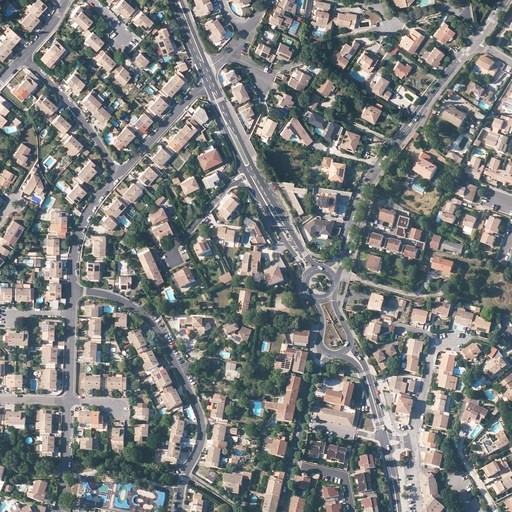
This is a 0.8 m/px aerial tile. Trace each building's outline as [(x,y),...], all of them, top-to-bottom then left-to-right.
[(41,0),(35,0),(33,3),(42,10),(46,5),(41,0)] [(124,0),(116,0),(113,3),(116,6),(115,7),(121,12),(128,4),(124,0)] [(209,0),(200,4),(202,7),(197,9),(199,15),(207,12),(206,10),(208,9),(212,7),(211,5),(211,4),(210,0),(209,0)] [(284,9),(289,11),(293,3),(294,0),(282,0),(281,3),(279,2),(278,6),(284,9)] [(325,24),(325,27),(324,29),(330,30),(331,23),(332,18),(327,17),(328,13),(327,11),(325,11),(325,8),(327,8),(329,8),(329,7),(330,3),(322,2),(320,3),(320,1),(315,1),(315,5),(315,6),(318,6),(318,9),(316,9),(315,10),(314,13),(315,15),(318,15),(316,22),(325,24)] [(36,16),(42,10),(33,3),(28,8),(31,11),(36,16)] [(134,9),(128,4),(121,12),(126,17),(129,14),(132,16),(139,9),(136,7),(134,9)] [(82,10),(79,7),(72,15),(71,17),(79,24),(87,16),(81,11),(82,10)] [(147,17),(139,9),(132,16),(135,19),(134,20),(139,25),(147,17)] [(36,16),(31,11),(26,16),(34,24),(39,19),(36,16)] [(268,19),(276,23),(278,24),(279,23),(287,27),(291,19),(281,14),(280,15),(274,12),(273,14),(272,16),(270,15),(268,19)] [(331,23),(334,23),(336,24),(336,22),(348,25),(349,23),(354,24),(356,14),(350,13),(350,15),(338,13),(338,15),(333,14),(332,18),(331,23)] [(34,24),(26,16),(21,22),(29,29),(34,24)] [(92,21),(87,16),(79,24),(84,30),(79,35),(82,37),(89,30),(86,28),(92,21)] [(155,24),(147,17),(139,25),(145,30),(146,29),(149,32),(155,24)] [(211,21),(209,19),(202,24),(206,29),(210,26),(212,29),(220,24),(216,18),(213,20),(211,21)] [(450,36),(451,37),(454,32),(447,26),(448,25),(444,22),(434,35),(444,43),(447,39),(450,36)] [(220,24),(212,29),(208,32),(214,41),(219,38),(221,37),(219,34),(221,33),(224,31),(222,28),(223,28),(221,24),(220,24)] [(7,35),(15,42),(19,38),(20,37),(12,29),(9,26),(4,31),(7,34),(7,35)] [(166,28),(158,31),(160,35),(155,37),(160,47),(170,42),(167,36),(169,35),(166,28)] [(408,39),(404,36),(401,42),(408,47),(407,49),(413,53),(424,36),(414,29),(411,34),(411,33),(409,37),(409,36),(408,39)] [(91,33),(89,30),(82,37),(90,45),(98,37),(92,32),(91,33)] [(2,40),(3,41),(10,48),(15,42),(7,35),(2,40)] [(103,42),(98,37),(90,45),(96,50),(91,55),(94,58),(100,51),(98,49),(103,42)] [(49,49),(58,56),(65,48),(56,40),(53,42),(54,44),(49,49)] [(348,60),(342,56),(344,52),(347,52),(352,55),(359,43),(355,40),(351,46),(346,43),(340,52),(336,50),(329,60),(342,69),(348,60)] [(3,41),(0,44),(0,48),(6,54),(11,49),(10,48),(3,41)] [(170,42),(160,47),(164,57),(173,53),(172,50),(173,49),(170,42)] [(268,59),(271,53),(273,49),(259,42),(257,47),(255,52),(264,56),(264,57),(268,59)] [(398,48),(393,44),(388,52),(393,56),(398,48)] [(287,49),(280,46),(275,55),(281,58),(287,60),(292,51),(287,49)] [(430,52),(425,59),(433,65),(437,60),(438,61),(444,53),(435,47),(430,52)] [(49,49),(42,57),(50,65),(52,62),(58,56),(49,49)] [(361,65),(370,71),(376,61),(368,56),(369,53),(365,50),(357,62),(361,65)] [(422,57),(425,59),(430,52),(428,50),(422,57)] [(94,58),(102,65),(110,57),(104,52),(103,53),(100,51),(94,58)] [(134,57),(131,60),(141,69),(149,60),(141,53),(135,58),(134,57)] [(55,65),(60,59),(58,56),(52,62),(55,65)] [(110,73),(111,73),(117,66),(114,64),(116,62),(110,57),(102,65),(110,73)] [(487,59),(483,57),(478,65),(489,71),(488,73),(494,77),(498,69),(493,66),(495,63),(487,58),(487,59)] [(405,71),(407,72),(411,66),(409,64),(407,63),(405,66),(399,61),(392,70),(401,77),(403,74),(405,71)] [(184,62),(174,67),(176,71),(179,69),(181,71),(187,69),(184,62)] [(117,66),(111,73),(114,76),(114,77),(115,78),(121,83),(122,84),(130,76),(127,74),(125,71),(126,70),(119,64),(117,66)] [(368,73),(370,71),(361,65),(360,67),(368,73)] [(167,82),(175,90),(180,85),(180,84),(182,81),(183,79),(181,78),(183,75),(178,70),(167,82)] [(229,79),(230,82),(240,77),(238,74),(235,76),(232,70),(224,74),(227,80),(229,79)] [(304,84),(309,75),(297,70),(296,74),(297,74),(295,79),(291,77),(288,84),(301,90),(304,84)] [(31,71),(28,74),(37,82),(39,79),(31,71)] [(28,74),(27,74),(25,77),(26,79),(21,84),(29,92),(37,83),(37,82),(28,74)] [(79,79),(73,74),(66,82),(72,87),(79,79)] [(316,89),(324,94),(328,88),(330,89),(332,90),(335,86),(332,84),(333,82),(324,76),(316,89)] [(372,81),(368,88),(387,99),(391,93),(383,87),(387,80),(380,76),(375,83),(372,81)] [(119,86),(121,83),(115,78),(112,80),(119,86)] [(79,79),(72,87),(77,92),(84,84),(79,79)] [(170,96),(175,90),(167,82),(159,91),(166,97),(169,95),(170,96)] [(232,91),(234,94),(247,88),(245,85),(243,86),(241,82),(231,87),(232,91)] [(491,99),(494,93),(490,91),(489,93),(488,94),(487,93),(485,92),(486,91),(477,85),(472,82),(466,93),(471,96),(473,92),(482,97),(485,99),(491,103),(492,100),(491,99)] [(15,88),(12,91),(22,100),(29,92),(21,84),(16,89),(15,88)] [(234,94),(236,99),(237,99),(238,102),(248,97),(246,93),(248,92),(247,88),(234,94)] [(280,99),(280,101),(278,104),(282,106),(284,103),(290,106),(293,101),(289,99),(291,95),(287,93),(286,96),(283,94),(284,92),(278,88),(274,96),(279,98),(280,99)] [(82,101),(88,106),(95,98),(98,94),(93,89),(82,101)] [(166,97),(159,91),(157,94),(159,96),(154,101),(162,109),(168,103),(164,100),(166,97)] [(47,95),(44,92),(38,99),(35,102),(44,110),(51,102),(46,96),(47,95)] [(101,103),(95,98),(88,106),(93,111),(99,104),(101,103)] [(157,115),(162,109),(154,101),(147,109),(154,116),(156,114),(157,115)] [(249,114),(250,113),(253,112),(251,109),(249,106),(251,105),(252,104),(251,101),(239,106),(246,119),(250,117),(250,116),(249,114)] [(57,107),(51,102),(44,110),(49,115),(47,117),(49,120),(56,113),(53,110),(57,107)] [(2,103),(0,105),(0,121),(4,117),(3,116),(9,110),(2,103)] [(376,114),(378,115),(381,110),(380,109),(374,106),(368,103),(361,116),(372,122),(376,114)] [(105,109),(99,104),(93,111),(92,112),(97,117),(105,109)] [(195,113),(192,116),(201,124),(207,117),(203,107),(199,106),(194,112),(195,113)] [(458,109),(452,106),(445,117),(453,121),(452,123),(461,128),(467,117),(457,110),(458,109)] [(110,114),(105,109),(97,117),(103,123),(110,114)] [(151,119),(154,116),(147,109),(139,118),(147,125),(152,120),(151,119)] [(339,134),(342,126),(338,124),(331,121),(330,122),(327,120),(327,119),(312,112),(307,110),(305,115),(310,117),(308,121),(317,125),(319,122),(324,125),(323,127),(324,127),(327,128),(325,134),(329,136),(327,138),(331,140),(334,132),(339,134)] [(478,112),(475,118),(483,122),(486,116),(478,112)] [(59,115),(56,113),(49,120),(57,127),(65,119),(60,114),(59,115)] [(294,114),(290,121),(306,144),(313,139),(294,114)] [(511,124),(511,118),(503,116),(502,121),(497,119),(494,127),(502,130),(502,129),(504,129),(503,132),(508,134),(510,129),(511,124)] [(142,131),(147,125),(139,118),(134,123),(131,121),(129,124),(136,130),(138,127),(142,131)] [(260,135),(261,132),(269,136),(270,136),(277,122),(268,118),(263,129),(259,127),(256,133),(260,135)] [(71,125),(65,119),(57,127),(63,133),(58,138),(61,141),(68,133),(65,131),(71,125)] [(190,122),(187,119),(185,122),(186,123),(184,125),(181,129),(182,130),(189,137),(196,129),(197,128),(190,122)] [(192,119),(190,122),(197,128),(199,126),(192,119)] [(112,124),(108,128),(111,132),(112,130),(118,136),(121,132),(112,124)] [(133,133),(136,130),(129,124),(121,132),(129,140),(134,134),(133,133)] [(292,132),(285,127),(280,134),(287,139),(292,132)] [(199,131),(196,129),(189,137),(192,139),(199,131)] [(181,145),(189,137),(182,130),(179,133),(178,132),(173,137),(181,145)] [(354,145),(355,145),(359,135),(346,130),(340,146),(352,150),(354,145)] [(506,142),(508,142),(509,138),(491,131),(486,144),(497,148),(497,150),(503,152),(506,142)] [(129,140),(121,132),(118,136),(113,140),(114,144),(119,150),(129,140)] [(69,148),(77,139),(72,134),(71,136),(68,133),(61,141),(69,148)] [(174,153),(181,145),(173,137),(168,142),(169,144),(167,146),(174,153)] [(69,148),(66,151),(72,157),(75,153),(77,156),(84,148),(81,146),(82,144),(77,139),(69,148)] [(31,148),(22,143),(15,155),(19,158),(17,161),(25,166),(27,163),(25,161),(27,156),(26,156),(31,148)] [(198,156),(203,168),(220,160),(215,148),(214,149),(211,143),(200,149),(203,154),(198,156)] [(171,156),(174,153),(167,146),(164,149),(162,147),(157,153),(165,160),(169,155),(171,156)] [(217,147),(215,148),(220,160),(203,168),(204,170),(224,161),(217,147)] [(160,165),(165,160),(157,153),(152,158),(155,162),(153,164),(159,171),(162,168),(160,165)] [(421,158),(423,159),(428,162),(430,159),(431,157),(424,153),(421,158)] [(457,163),(460,157),(453,153),(450,159),(457,163)] [(81,165),(84,167),(91,160),(88,157),(81,165)] [(477,177),(476,179),(480,180),(485,166),(483,165),(482,168),(480,167),(482,160),(474,157),(470,167),(474,168),(473,170),(468,168),(466,173),(474,176),(477,177)] [(497,178),(496,180),(499,181),(503,170),(499,169),(501,161),(493,158),(490,168),(492,169),(492,170),(487,168),(485,174),(493,177),(497,178)] [(342,178),(344,166),(333,164),(334,161),(325,159),(323,167),(329,168),(331,169),(330,173),(329,181),(343,184),(344,178),(342,178)] [(432,164),(428,162),(423,159),(415,174),(411,172),(406,181),(412,185),(416,178),(417,178),(418,178),(420,174),(431,180),(438,168),(432,164)] [(84,167),(83,168),(91,176),(96,170),(97,171),(100,169),(91,160),(84,167)] [(157,173),(159,171),(153,164),(150,167),(149,166),(148,167),(147,169),(144,172),(152,179),(157,173)] [(504,181),(507,182),(511,183),(511,166),(510,166),(508,172),(503,170),(499,181),(503,183),(504,181)] [(83,168),(75,176),(82,183),(85,180),(86,181),(91,176),(83,168)] [(0,175),(0,187),(2,184),(6,186),(13,174),(5,169),(1,175),(0,175)] [(144,187),(152,179),(144,172),(139,177),(140,178),(138,181),(144,187)] [(217,172),(202,180),(206,189),(214,185),(213,184),(219,178),(217,172)] [(33,174),(24,189),(25,189),(24,191),(29,194),(32,188),(33,187),(39,191),(43,186),(39,177),(36,175),(33,173),(33,174)] [(180,183),(175,173),(171,178),(175,185),(180,183)] [(16,176),(13,174),(6,186),(7,187),(10,182),(12,183),(16,176)] [(78,184),(73,189),(81,197),(86,191),(80,186),(82,183),(75,176),(73,179),(78,184)] [(193,176),(180,182),(184,192),(198,186),(193,176)] [(136,195),(144,187),(138,181),(135,184),(133,182),(128,188),(136,195)] [(474,190),(477,191),(478,187),(463,182),(461,187),(459,186),(457,194),(464,197),(466,193),(467,194),(465,199),(471,201),(474,190)] [(308,191),(294,189),(295,185),(287,184),(286,188),(284,188),(287,193),(290,194),(290,196),(289,196),(300,217),(304,214),(295,197),(293,196),(294,194),(307,196),(308,191)] [(131,201),(136,195),(128,188),(123,193),(124,194),(122,197),(129,204),(131,201)] [(73,189),(65,197),(72,204),(74,201),(76,203),(81,197),(73,189)] [(155,197),(153,200),(158,204),(164,197),(161,194),(164,192),(162,190),(155,197)] [(234,195),(219,213),(227,220),(241,203),(239,202),(240,200),(234,195)] [(325,210),(335,211),(337,197),(322,196),(321,207),(320,210),(325,210)] [(126,206),(129,204),(122,197),(119,200),(117,198),(112,203),(120,210),(123,213),(128,208),(126,206)] [(115,216),(120,210),(112,203),(104,211),(108,215),(116,222),(119,220),(115,216)] [(458,207),(449,204),(446,213),(445,212),(443,220),(454,224),(458,213),(456,212),(458,207)] [(152,222),(156,220),(160,218),(162,223),(167,221),(168,220),(166,215),(163,211),(162,208),(152,212),(148,214),(152,222)] [(393,224),(397,214),(383,209),(380,220),(393,224)] [(68,212),(55,211),(54,223),(66,223),(66,215),(68,216),(68,212)] [(108,231),(116,222),(108,215),(103,221),(102,219),(99,222),(108,231)] [(413,219),(403,216),(401,222),(411,225),(411,224),(413,220),(413,219)] [(468,216),(465,226),(478,230),(479,227),(480,223),(477,222),(478,219),(468,216)] [(488,225),(486,229),(487,230),(495,233),(499,234),(501,230),(499,229),(502,221),(492,217),(489,226),(488,225)] [(15,241),(24,226),(14,220),(1,240),(5,242),(6,239),(10,242),(11,239),(15,241)] [(162,223),(151,228),(155,236),(156,235),(159,239),(172,233),(167,221),(162,223)] [(248,226),(251,228),(255,236),(253,237),(254,240),(252,242),(254,247),(257,247),(258,246),(259,246),(260,248),(266,244),(256,224),(252,221),(248,226)] [(311,236),(317,232),(321,232),(321,235),(331,237),(332,228),(333,228),(334,224),(315,221),(305,228),(311,236)] [(65,231),(66,223),(54,223),(50,223),(50,230),(47,230),(47,234),(57,234),(57,230),(65,231)] [(407,229),(400,227),(398,236),(405,238),(406,233),(407,229)] [(413,234),(423,237),(425,232),(415,229),(414,231),(413,234)] [(213,238),(217,236),(226,237),(225,243),(239,245),(239,244),(240,238),(235,237),(236,233),(227,232),(227,231),(218,230),(210,233),(213,238)] [(495,233),(487,230),(483,243),(493,246),(497,237),(494,236),(495,233)] [(57,238),(57,234),(47,234),(47,245),(58,245),(59,238),(57,238)] [(376,246),(379,236),(370,234),(367,244),(370,245),(371,244),(376,246)] [(413,234),(412,240),(418,241),(422,242),(423,237),(413,234)] [(105,236),(91,236),(91,239),(93,239),(93,247),(104,247),(105,236)] [(388,238),(379,236),(376,246),(381,247),(382,249),(385,249),(388,238)] [(444,252),(445,250),(440,248),(442,240),(443,238),(435,236),(432,248),(444,252)] [(396,241),(388,238),(385,249),(387,250),(389,249),(394,251),(396,241)] [(465,247),(442,240),(440,248),(445,250),(462,255),(465,247)] [(202,245),(195,248),(199,256),(211,251),(206,241),(201,243),(202,245)] [(402,242),(396,241),(394,251),(399,252),(400,253),(402,254),(405,246),(401,245),(402,242)] [(422,242),(418,241),(416,249),(419,250),(421,250),(425,251),(427,244),(423,243),(422,242)] [(1,245),(0,246),(0,250),(2,252),(6,254),(9,250),(1,245)] [(58,253),(58,245),(47,245),(46,256),(56,256),(56,253),(58,253)] [(414,248),(405,246),(402,254),(406,255),(406,256),(411,258),(414,248)] [(104,254),(104,247),(93,247),(93,254),(95,254),(95,258),(104,258),(108,258),(108,254),(104,254)] [(417,259),(419,250),(416,249),(414,248),(411,258),(417,259)] [(149,249),(138,254),(144,269),(155,264),(149,249)] [(260,266),(262,255),(257,254),(253,253),(251,253),(251,257),(245,256),(242,279),(252,280),(253,274),(257,274),(258,269),(258,266),(260,266)] [(56,260),(56,256),(46,256),(46,260),(50,260),(49,267),(61,268),(61,260),(56,260)] [(384,260),(371,256),(368,268),(380,272),(384,260)] [(104,262),(104,258),(95,258),(95,262),(87,261),(87,269),(99,269),(103,269),(103,262),(104,262)] [(437,258),(434,268),(445,271),(449,272),(448,276),(458,278),(460,271),(453,270),(455,263),(437,258)] [(162,280),(155,264),(144,269),(151,285),(162,280)] [(61,275),(61,268),(49,267),(49,275),(49,279),(59,279),(59,275),(61,275)] [(272,270),(277,284),(284,281),(279,268),(272,270)] [(98,280),(99,269),(87,269),(87,276),(88,276),(88,280),(98,280)] [(190,270),(175,277),(179,287),(189,282),(190,284),(195,282),(190,270)] [(272,270),(265,273),(270,286),(277,284),(272,270)] [(230,273),(220,279),(223,285),(233,280),(230,273)] [(130,276),(119,276),(119,287),(126,287),(126,289),(130,289),(130,276)] [(59,283),(59,279),(49,279),(49,290),(60,291),(60,283),(59,283)] [(11,297),(11,287),(8,287),(0,286),(0,300),(3,301),(3,298),(11,298),(11,297)] [(22,299),(23,287),(15,287),(11,287),(11,297),(15,297),(15,299),(22,299)] [(23,287),(22,299),(30,299),(29,298),(33,298),(34,290),(34,288),(30,288),(23,287)] [(60,298),(60,291),(49,290),(48,297),(48,301),(50,301),(58,302),(58,298),(60,298)] [(251,294),(241,292),(237,313),(248,315),(251,294)] [(384,298),(373,295),(369,308),(378,311),(381,310),(384,298)] [(451,306),(440,303),(435,302),(432,314),(437,315),(437,313),(442,314),(449,315),(451,306)] [(99,307),(86,306),(85,310),(88,310),(88,318),(92,318),(98,318),(99,307)] [(432,314),(415,310),(412,320),(426,323),(427,321),(430,322),(432,314)] [(467,327),(471,328),(474,316),(475,315),(459,311),(456,322),(464,324),(464,326),(468,327),(467,327)] [(120,314),(117,314),(117,319),(116,327),(127,328),(128,316),(120,316),(120,314)] [(479,317),(474,316),(471,328),(475,329),(475,330),(489,334),(492,324),(478,320),(479,317)] [(98,318),(92,318),(92,322),(90,322),(90,329),(102,329),(102,318),(98,318)] [(188,331),(188,328),(188,326),(194,326),(194,328),(194,330),(198,330),(202,337),(206,334),(205,333),(212,329),(209,324),(205,327),(205,324),(206,324),(206,319),(188,319),(188,322),(181,322),(181,331),(188,331)] [(383,323),(380,323),(373,321),(372,325),(371,324),(369,331),(368,338),(367,341),(377,343),(379,334),(380,335),(383,323)] [(57,327),(57,323),(44,322),(44,334),(55,334),(55,327),(57,327)] [(234,336),(233,338),(238,340),(237,343),(241,345),(248,342),(252,332),(243,328),(242,330),(241,333),(238,331),(239,331),(237,325),(225,331),(227,336),(231,334),(234,336)] [(141,328),(129,334),(134,345),(145,340),(141,332),(143,331),(141,328)] [(102,329),(90,329),(90,336),(92,336),(91,340),(102,340),(102,329)] [(310,333),(295,331),(293,345),(307,347),(307,344),(308,345),(310,333)] [(25,336),(17,335),(17,347),(28,347),(28,344),(29,334),(25,333),(25,336)] [(55,334),(44,334),(43,345),(53,345),(53,342),(55,342),(55,334)] [(17,335),(10,335),(10,337),(6,337),(6,346),(17,347),(17,335)] [(102,340),(91,340),(91,344),(86,344),(86,351),(98,351),(98,344),(102,344),(102,340)] [(148,346),(145,340),(134,345),(139,354),(148,350),(146,347),(148,346)] [(420,357),(421,353),(420,353),(422,342),(411,340),(409,347),(408,355),(409,355),(418,357),(420,357)] [(47,349),(46,356),(58,357),(58,349),(53,349),(53,345),(43,345),(43,349),(47,349)] [(467,360),(470,358),(477,353),(478,355),(484,351),(481,347),(473,345),(462,353),(467,360)] [(393,346),(374,355),(383,371),(390,367),(387,360),(397,354),(393,346)] [(498,356),(501,359),(503,357),(500,353),(500,352),(494,348),(489,356),(493,359),(498,356)] [(295,366),(306,368),(308,355),(301,353),(302,352),(287,349),(287,353),(285,358),(293,359),(296,360),(295,366)] [(150,353),(148,350),(139,354),(137,355),(139,359),(142,357),(146,364),(156,359),(152,352),(150,353)] [(98,351),(86,351),(86,359),(84,359),(84,363),(94,363),(98,363),(98,351)] [(418,357),(409,355),(407,362),(405,371),(416,373),(418,367),(419,361),(417,360),(418,357)] [(442,371),(453,374),(455,362),(454,362),(455,357),(444,355),(443,359),(444,360),(442,371)] [(42,364),(41,367),(46,367),(56,368),(56,364),(57,364),(58,357),(46,356),(43,356),(42,364)] [(500,360),(501,359),(498,356),(493,359),(490,362),(492,364),(487,367),(490,371),(494,376),(505,367),(502,362),(500,360)] [(285,358),(277,357),(273,372),(278,373),(278,369),(290,371),(292,365),(293,359),(285,358)] [(159,365),(156,359),(146,364),(143,365),(146,372),(145,372),(147,376),(151,374),(160,369),(158,366),(159,365)] [(237,365),(228,363),(226,370),(227,370),(226,376),(227,376),(234,378),(240,379),(241,372),(240,372),(240,369),(236,368),(237,365)] [(305,373),(306,368),(295,366),(294,373),(304,375),(305,373)] [(56,368),(46,367),(46,379),(57,379),(57,372),(56,372),(56,368)] [(163,368),(160,369),(151,374),(153,377),(152,377),(155,384),(159,382),(170,377),(166,370),(165,371),(163,368)] [(442,371),(440,371),(439,375),(441,375),(440,381),(439,387),(453,390),(455,378),(452,377),(453,374),(442,371)] [(87,374),(82,374),(82,389),(93,389),(93,378),(87,378),(87,374)] [(105,375),(93,374),(93,378),(93,389),(100,389),(100,388),(104,388),(105,375)] [(109,375),(105,375),(104,388),(108,388),(108,390),(115,390),(116,378),(109,378),(109,375)] [(16,376),(5,376),(4,386),(8,386),(8,388),(16,388),(16,376)] [(27,377),(16,376),(16,388),(23,388),(23,386),(27,386),(27,378),(27,377)] [(504,395),(508,401),(511,398),(511,399),(511,376),(500,384),(507,393),(504,395)] [(173,384),(170,377),(159,382),(164,392),(173,388),(172,384),(173,384)] [(127,379),(116,378),(115,390),(123,390),(123,388),(127,389),(127,379)] [(302,380),(291,378),(288,392),(299,394),(302,380)] [(391,393),(397,395),(409,397),(411,392),(414,393),(416,382),(408,381),(407,379),(399,378),(398,378),(395,378),(387,380),(391,393)] [(57,387),(57,379),(46,379),(45,386),(44,386),(44,390),(48,390),(55,390),(55,387),(57,387)] [(346,384),(343,395),(352,397),(354,386),(351,385),(352,382),(349,382),(348,385),(346,384)] [(175,391),(173,388),(164,392),(161,394),(166,404),(169,402),(180,397),(176,390),(175,391)] [(296,407),(299,394),(288,392),(285,405),(296,407)] [(336,405),(335,411),(340,412),(341,410),(342,406),(341,406),(343,395),(328,392),(326,402),(336,405)] [(435,411),(444,413),(447,397),(437,394),(436,400),(437,400),(436,407),(434,406),(433,406),(432,410),(435,411)] [(469,403),(472,397),(464,394),(461,400),(469,403)] [(160,395),(153,399),(156,405),(163,402),(160,395)] [(352,397),(343,395),(341,406),(342,406),(341,410),(344,410),(344,406),(349,408),(352,397)] [(409,397),(397,395),(395,399),(394,404),(399,405),(396,416),(410,419),(414,402),(411,401),(412,398),(409,397)] [(183,404),(180,397),(169,402),(174,412),(183,408),(181,404),(183,404)] [(214,399),(213,399),(212,403),(214,403),(213,411),(224,413),(225,406),(231,407),(232,402),(226,401),(214,399)] [(294,415),(296,407),(285,405),(267,403),(265,408),(279,411),(279,414),(294,415)] [(468,423),(468,421),(470,418),(481,423),(483,419),(485,420),(489,411),(470,403),(462,420),(468,423)] [(148,404),(138,404),(138,417),(136,417),(136,421),(149,421),(150,410),(147,410),(148,404)] [(341,410),(340,412),(335,411),(320,408),(318,416),(353,424),(356,411),(349,409),(349,408),(344,406),(344,410),(341,410)] [(41,422),(52,423),(52,415),(54,416),(54,411),(41,411),(41,422)] [(223,420),(224,413),(213,411),(212,418),(219,419),(218,423),(228,424),(228,421),(223,420)] [(444,413),(435,411),(434,415),(435,415),(437,415),(435,427),(446,430),(450,414),(444,413)] [(22,414),(15,413),(15,425),(14,429),(26,429),(26,422),(26,412),(22,412),(22,414)] [(92,424),(92,413),(81,412),(81,419),(79,419),(79,424),(81,424),(84,424),(92,424)] [(7,415),(3,415),(3,425),(15,425),(15,413),(7,413),(7,415)] [(92,413),(92,424),(100,425),(99,426),(103,427),(104,417),(100,417),(100,413),(92,413)] [(294,415),(279,414),(277,421),(293,423),(294,415)] [(352,427),(353,424),(318,416),(317,419),(352,427)] [(188,419),(174,417),(173,428),(184,430),(185,422),(187,423),(188,419)] [(52,423),(41,422),(40,429),(37,429),(36,433),(40,433),(50,434),(50,431),(52,431),(52,423)] [(233,425),(228,424),(218,423),(217,427),(216,426),(214,434),(226,436),(226,433),(237,435),(238,430),(232,429),(233,425)] [(137,429),(137,441),(142,442),(143,437),(149,437),(149,426),(136,426),(135,429),(137,429)] [(183,437),(184,430),(173,428),(171,439),(181,441),(181,437),(183,437)] [(113,445),(124,446),(125,429),(121,429),(121,431),(113,431),(113,445)] [(483,437),(484,439),(482,439),(481,440),(480,441),(480,442),(480,443),(481,443),(481,444),(482,444),(483,444),(489,455),(511,443),(511,438),(509,430),(497,437),(499,441),(494,444),(489,435),(483,437)] [(50,434),(40,433),(40,437),(44,438),(43,445),(55,445),(55,438),(50,438),(50,434)] [(429,449),(444,452),(444,450),(439,448),(440,444),(435,443),(436,435),(425,433),(423,443),(427,444),(426,449),(429,449)] [(225,443),(226,436),(214,434),(213,441),(215,441),(214,445),(227,447),(228,447),(228,443),(225,443)] [(278,442),(272,441),(267,439),(266,448),(273,449),(273,448),(274,448),(273,456),(285,459),(288,444),(285,443),(286,438),(279,437),(278,442)] [(93,450),(93,439),(92,439),(80,439),(80,442),(82,442),(82,450),(93,450)] [(180,445),(181,441),(171,439),(169,451),(181,452),(182,445),(180,445)] [(324,455),(326,447),(326,444),(322,443),(321,444),(313,442),(311,454),(315,455),(314,457),(319,458),(320,454),(324,455)] [(55,445),(43,445),(43,456),(53,457),(53,453),(54,453),(55,445)] [(226,451),(227,447),(214,445),(214,449),(210,448),(209,456),(220,457),(221,450),(226,451)] [(336,460),(339,448),(330,446),(330,448),(326,447),(324,455),(328,456),(327,460),(331,461),(332,459),(336,460)] [(339,448),(336,460),(340,460),(340,463),(344,464),(345,460),(349,461),(351,453),(347,452),(348,450),(339,448)] [(444,452),(429,449),(425,465),(440,469),(444,452)] [(180,459),(181,452),(169,451),(169,455),(166,455),(163,456),(162,462),(168,463),(168,462),(177,463),(178,459),(180,459)] [(365,470),(370,469),(375,468),(372,455),(361,458),(362,462),(359,462),(360,467),(365,466),(365,470)] [(219,468),(220,457),(209,456),(208,463),(206,463),(206,466),(219,468)] [(499,472),(502,477),(511,471),(507,463),(503,465),(501,460),(487,467),(492,476),(499,472)] [(370,469),(365,470),(361,471),(359,471),(360,475),(355,476),(356,481),(359,480),(360,484),(371,482),(369,473),(371,473),(370,469)] [(267,495),(280,497),(285,473),(276,471),(274,482),(270,481),(267,495)] [(511,472),(511,471),(502,477),(504,481),(496,485),(501,494),(511,488),(511,480),(511,479),(511,478),(511,472)] [(244,472),(243,477),(243,479),(251,480),(252,473),(244,472)] [(423,472),(420,476),(423,479),(420,482),(422,483),(420,484),(421,489),(423,490),(424,496),(426,498),(426,500),(424,500),(425,505),(423,508),(423,510),(425,511),(442,511),(443,511),(441,510),(443,507),(444,506),(444,502),(441,500),(443,498),(438,495),(435,493),(438,490),(435,487),(437,484),(436,481),(434,479),(435,478),(432,475),(431,476),(427,473),(426,475),(423,472)] [(216,475),(214,478),(211,475),(209,474),(207,478),(213,482),(218,475),(217,474),(216,475)] [(243,479),(243,477),(226,474),(224,484),(228,484),(228,490),(233,491),(232,494),(239,494),(240,486),(242,486),(243,479)] [(311,479),(298,477),(296,488),(308,491),(311,479)] [(28,492),(27,497),(44,503),(45,499),(45,498),(43,498),(45,492),(48,484),(37,480),(33,493),(28,492)] [(371,482),(360,484),(360,488),(358,489),(359,494),(363,493),(364,497),(365,496),(375,494),(374,490),(372,490),(371,482)] [(498,496),(501,494),(496,485),(493,487),(498,496)] [(324,500),(325,503),(336,501),(335,498),(339,497),(340,497),(339,492),(337,493),(336,488),(321,491),(323,500),(324,500)] [(277,511),(280,497),(267,495),(260,493),(259,496),(267,497),(264,511),(265,511),(277,511)] [(377,494),(375,494),(365,496),(366,500),(362,501),(363,506),(365,505),(366,509),(378,507),(376,498),(378,498),(377,494)] [(291,508),(304,511),(307,501),(294,497),(291,508)] [(202,501),(195,500),(194,504),(192,504),(191,510),(203,511),(207,511),(208,502),(202,501)] [(327,511),(340,511),(340,509),(342,509),(341,504),(337,505),(336,501),(325,503),(325,508),(327,507),(327,511)]
